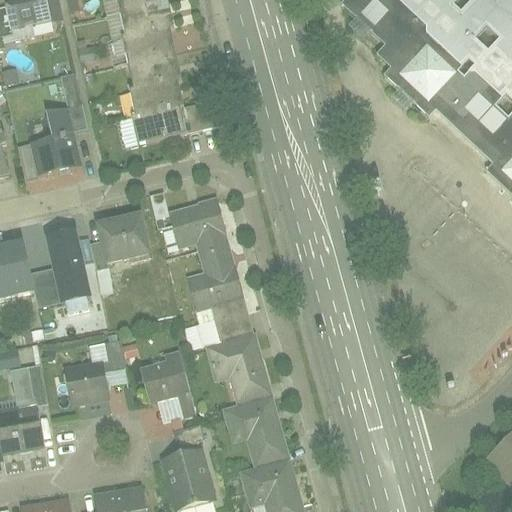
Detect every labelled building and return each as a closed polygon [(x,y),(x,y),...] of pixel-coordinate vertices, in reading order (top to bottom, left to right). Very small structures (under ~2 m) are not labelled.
[(52,24),(46,0),(1,0),(11,35),(52,24)] [(168,0),(117,0),(128,41),(123,42),(136,93),(131,94),(138,121),(133,122),(140,149),(186,137),(179,111),(184,110),(177,83),(183,81),(169,30),(176,29),(168,0)] [(511,0),(353,0),(345,9),(386,46),(378,55),(394,69),(387,77),(432,118),(437,113),(494,165),(485,175),(511,199),(511,0)] [(28,145),(37,180),(81,169),(67,113),(38,120),(44,141),(28,145)] [(117,126),(124,152),(139,148),(131,122),(117,126)] [(304,511),(219,201),(171,214),(180,249),(196,245),(204,275),(188,279),(197,312),(212,308),(222,346),(207,350),(216,381),(229,377),(237,409),(224,412),(234,448),(247,444),(254,471),(240,475),(250,511),(266,506),(267,511),(304,511)] [(144,215),(96,226),(105,267),(153,256),(144,215)] [(74,232),(43,239),(60,306),(91,299),(74,232)] [(22,244),(0,248),(0,303),(34,295),(22,244)] [(110,274),(101,275),(103,294),(113,293),(110,274)] [(0,355),(0,372),(21,368),(18,351),(0,355)] [(191,396),(181,362),(140,373),(150,408),(191,396)] [(104,366),(66,373),(72,407),(110,400),(104,366)] [(37,404),(0,410),(0,453),(44,447),(37,404)] [(511,440),(487,465),(511,489),(511,440)] [(199,453),(161,463),(174,511),(187,511),(214,505),(199,453)] [(145,511),(143,492),(95,498),(96,511),(145,511)]
